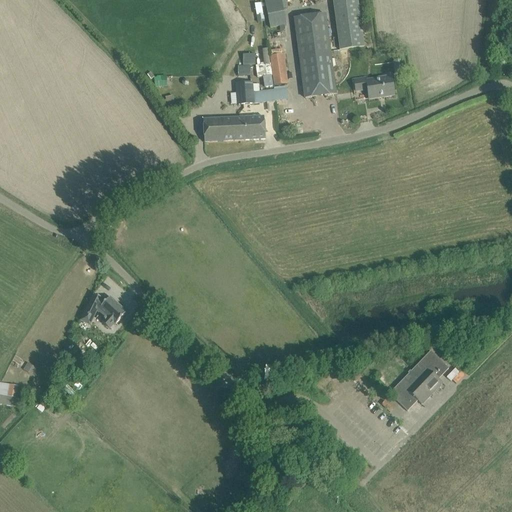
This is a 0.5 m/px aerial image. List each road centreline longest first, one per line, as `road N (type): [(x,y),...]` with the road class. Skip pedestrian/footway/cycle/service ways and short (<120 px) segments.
road 1 (unclassified): [(70,237),(211,164),(393,129),(511,86)]
road 2 (unclassified): [(254,511),(264,495),(263,461),(249,419),(105,256),(70,237)]
